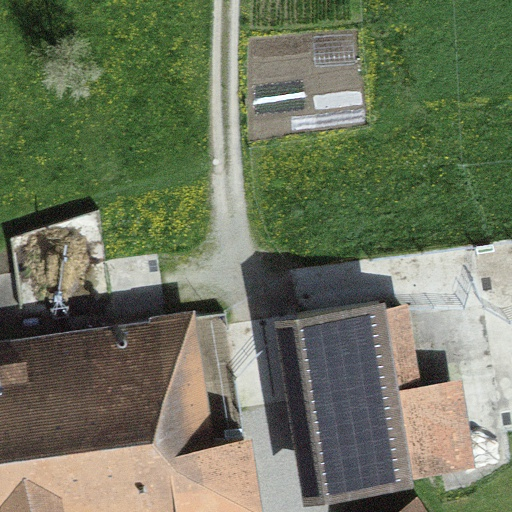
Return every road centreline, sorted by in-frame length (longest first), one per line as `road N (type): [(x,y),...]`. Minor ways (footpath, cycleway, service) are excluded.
road 1 (track): [(272,511),(226,232)]
road 2 (track): [(233,0),(226,232)]
